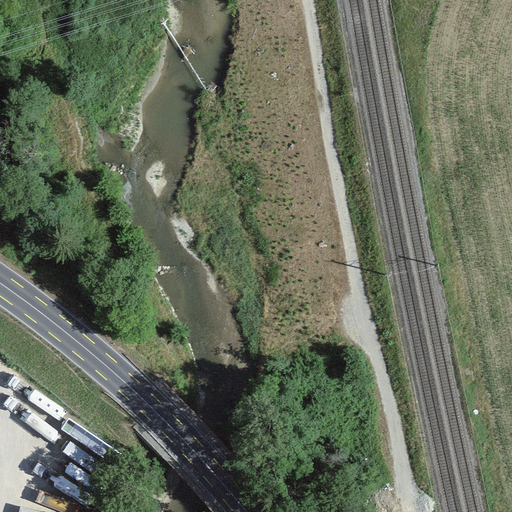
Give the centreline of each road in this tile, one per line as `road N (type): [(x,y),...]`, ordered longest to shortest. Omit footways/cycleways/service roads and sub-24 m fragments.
road 1 (track): [(412,511),(360,300),(310,0)]
road 2 (secondary): [(246,511),(140,396),(0,285)]
